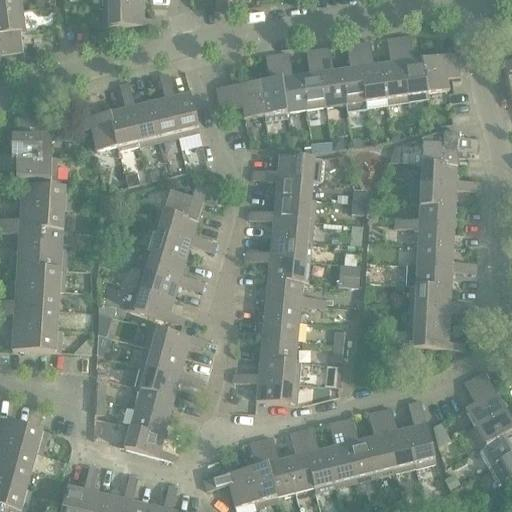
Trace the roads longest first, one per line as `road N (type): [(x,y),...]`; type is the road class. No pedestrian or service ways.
road 1 (residential): [(211,442),(241,190),(211,139),(196,49)]
road 2 (residential): [(511,327),(497,275),(501,162),(465,5)]
road 3 (residential): [(511,351),(421,393),(211,442)]
road 4 (residential): [(211,442),(192,480),(88,457),(74,398),(0,385)]
road 5 (residential): [(196,49),(465,5)]
road 6 (residential): [(0,98),(196,49)]
